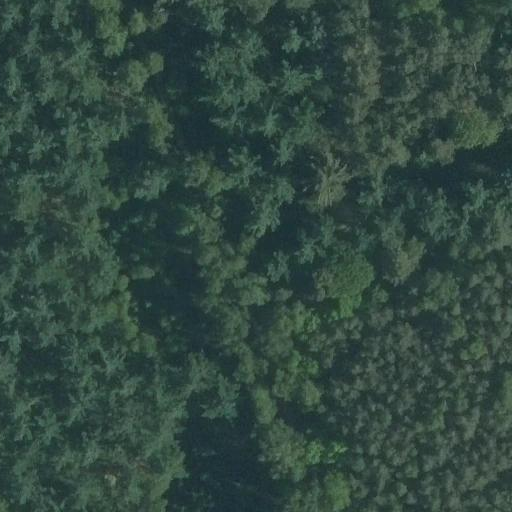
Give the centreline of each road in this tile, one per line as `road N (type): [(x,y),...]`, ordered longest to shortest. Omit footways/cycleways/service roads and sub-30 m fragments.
road 1 (track): [(326,511),(123,0)]
road 2 (track): [(511,238),(251,323)]
